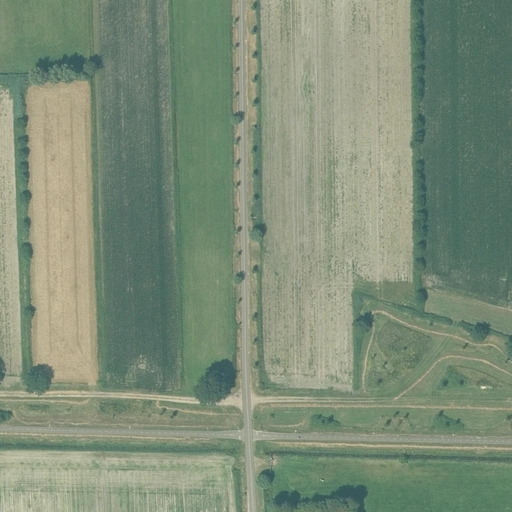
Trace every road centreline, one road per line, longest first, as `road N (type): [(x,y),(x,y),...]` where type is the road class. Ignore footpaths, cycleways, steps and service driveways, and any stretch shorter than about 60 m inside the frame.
road 1 (unclassified): [(252,511),(241,0)]
road 2 (track): [(511,401),(0,391)]
